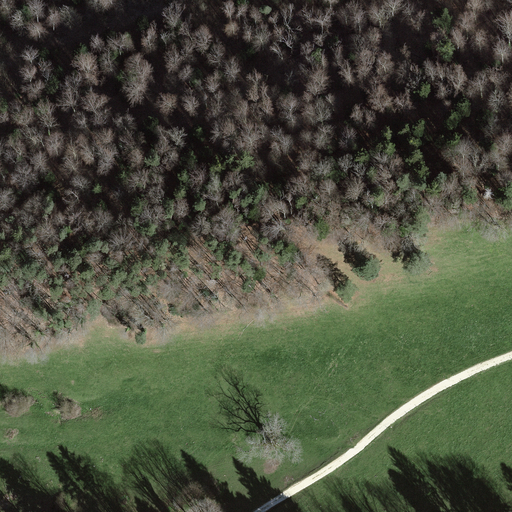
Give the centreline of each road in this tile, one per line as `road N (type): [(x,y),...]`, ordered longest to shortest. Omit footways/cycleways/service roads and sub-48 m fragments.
road 1 (track): [(511,353),(421,396),(260,511)]
road 2 (track): [(194,0),(0,62)]
